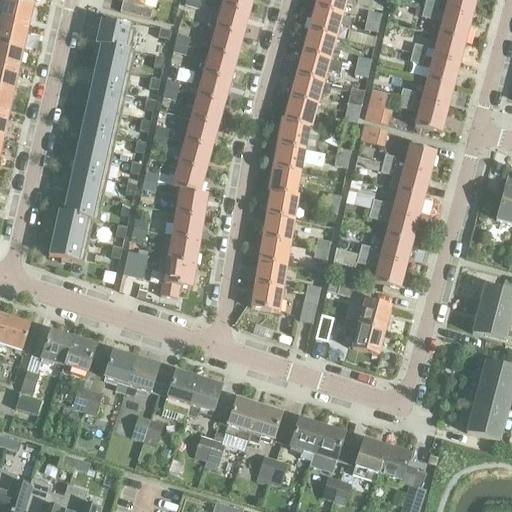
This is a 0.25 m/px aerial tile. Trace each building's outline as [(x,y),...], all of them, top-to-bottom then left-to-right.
[(149,21),(152,11),(143,9),(145,0),(116,0),(116,3),(122,4),(119,14),(149,21)] [(197,12),(199,3),(188,0),(186,0),(184,8),(197,12)] [(248,17),(252,0),(224,0),(222,10),(248,17)] [(354,0),(316,0),(313,10),(339,17),(342,7),(352,10),(354,0)] [(470,22),(476,0),(447,0),(443,15),(470,22)] [(0,24),(28,31),(33,8),(4,1),(0,19),(0,24)] [(436,13),(439,4),(426,1),(424,10),(436,13)] [(382,12),(383,4),(372,2),(371,10),(382,12)] [(242,39),(248,17),(222,10),(216,32),(242,39)] [(347,30),(349,20),(339,17),(313,10),(307,33),(333,40),(337,27),(347,30)] [(443,15),(436,13),(424,10),(421,19),(441,25),(438,38),(464,45),(470,22),(443,15)] [(379,26),(381,17),(367,14),(365,23),(379,26)] [(377,35),(379,26),(365,23),(363,32),(377,35)] [(0,47),(23,53),(28,31),(0,24),(0,47)] [(95,47),(100,48),(131,54),(131,53),(136,32),(101,24),(95,47)] [(169,43),(171,33),(160,31),(158,40),(169,43)] [(236,62),(242,39),(216,32),(210,54),(236,62)] [(327,62),(333,40),(307,33),(301,55),(327,62)] [(346,43),(373,49),(376,39),(349,33),(346,43)] [(188,49),(189,40),(176,37),(174,46),(188,49)] [(458,67),(464,45),(438,38),(432,60),(458,67)] [(186,58),(188,49),(174,46),(172,55),(186,58)] [(0,70),(18,75),(23,53),(0,47),(0,70)] [(414,47),(412,55),(425,59),(427,50),(414,47)] [(96,68),(131,76),(136,54),(131,53),(131,54),(100,48),(96,68)] [(230,84),(236,62),(210,54),(204,77),(230,84)] [(301,55),(295,78),(320,85),(324,72),(339,75),(342,66),(327,62),(301,55)] [(422,68),(425,59),(412,55),(410,64),(422,68)] [(153,70),(163,72),(165,61),(156,59),(153,70)] [(368,71),(370,63),(357,60),(355,69),(368,71)] [(426,83),(452,90),(458,67),(432,60),(426,83)] [(96,68),(91,90),(126,97),(131,76),(96,68)] [(366,80),(368,71),(355,69),(353,77),(366,80)] [(0,94),(13,97),(18,75),(0,70),(0,94)] [(223,106),(230,84),(204,77),(197,99),(223,106)] [(326,97),(329,87),(320,85),(295,78),(289,100),(314,107),(317,95),(326,97)] [(148,92),(158,94),(160,83),(151,81),(148,92)] [(177,95),(179,86),(166,83),(164,93),(177,95)] [(422,97),(420,105),(446,112),(452,90),(426,83),(422,97)] [(121,119),(126,97),(91,90),(86,111),(121,119)] [(347,106),(345,115),(358,117),(360,108),(363,94),(351,91),(347,106)] [(402,92),(400,100),(412,103),(414,96),(402,92)] [(164,93),(162,100),(175,103),(177,95),(164,93)] [(387,128),(391,112),(382,110),(385,96),(371,93),(364,123),(387,128)] [(0,117),(8,119),(13,97),(0,94),(0,117)] [(217,129),(223,106),(197,99),(191,122),(217,129)] [(308,129),(314,107),(289,100),(282,123),(306,129),(308,129)] [(440,136),(446,112),(420,105),(412,103),(400,100),(397,110),(417,115),(414,129),(440,136)] [(144,113),(153,115),(156,103),(146,101),(144,113)] [(86,111),(82,132),(117,140),(121,119),(86,111)] [(356,126),(358,117),(345,115),(344,123),(356,126)] [(0,117),(0,140),(3,142),(8,119),(0,117)] [(211,151),(217,129),(191,122),(185,144),(211,151)] [(301,152),(306,129),(282,123),(281,122),(276,147),(301,152)] [(139,134),(148,136),(151,125),(141,123),(139,134)] [(166,140),(168,132),(156,129),(154,138),(166,140)] [(382,149),(386,135),(364,129),(360,144),(382,149)] [(82,132),(77,153),(112,160),(117,140),(82,132)] [(164,149),(166,140),(154,138),(152,146),(164,149)] [(144,157),(146,146),(137,144),(134,155),(144,157)] [(205,174),(211,151),(185,144),(179,166),(205,174)] [(297,175),(301,152),(276,147),(272,170),(297,175)] [(428,179),(434,156),(408,149),(405,162),(385,157),(382,167),(396,170),(402,172),(428,179)] [(348,163),(350,154),(337,151),(335,160),(348,163)] [(108,182),(112,160),(77,153),(72,174),(108,182)] [(333,168),(346,171),(348,163),(335,160),(333,168)] [(139,178),(142,166),(132,164),(129,176),(139,178)] [(199,196),(205,174),(179,166),(172,190),(180,192),(199,196)] [(380,174),(380,176),(391,179),(393,180),(396,170),(382,167),(380,174)] [(293,198),(297,175),(272,170),(267,194),(269,194),(293,198)] [(511,227),(511,170),(509,170),(495,223),(511,227)] [(422,201),(428,179),(402,172),(396,194),(422,201)] [(72,174),(68,195),(103,203),(108,182),(72,174)] [(156,188),(158,177),(145,174),(143,185),(156,188)] [(153,198),(156,188),(143,185),(141,196),(153,198)] [(125,197),(134,199),(137,188),(127,186),(125,197)] [(202,221),(206,197),(199,196),(180,192),(175,217),(202,221)] [(291,221),(295,198),(293,198),(269,194),(265,217),(291,221)] [(416,224),(422,201),(396,194),(392,207),(373,202),(370,212),(383,215),(383,216),(390,217),(416,224)] [(98,223),(103,203),(68,195),(63,215),(94,222),(98,223)] [(338,206),(340,200),(327,197),(325,203),(338,206)] [(336,217),(338,206),(325,203),(323,214),(336,217)] [(120,218),(129,220),(132,209),(122,207),(120,218)] [(370,212),(368,220),(381,223),(383,216),(383,215),(370,212)] [(58,214),(54,236),(89,244),(94,222),(63,215),(58,214)] [(199,244),(202,221),(175,217),(171,240),(199,244)] [(287,244),(291,221),(265,217),(261,240),(287,244)] [(411,246),(416,224),(390,217),(388,225),(384,239),(411,246)] [(145,234),(147,225),(135,222),(133,231),(145,234)] [(125,242),(127,230),(118,228),(115,240),(125,242)] [(143,243),(145,234),(133,231),(131,240),(143,243)] [(84,267),(89,244),(54,236),(49,259),(61,262),(61,265),(72,267),(73,264),(84,267)] [(170,248),(167,264),(195,268),(199,244),(171,240),(164,239),(163,247),(170,248)] [(404,270),(411,246),(384,239),(381,252),(360,247),(358,257),(404,270)] [(283,267),(287,244),(261,240),(257,263),(283,267)] [(316,247),(315,251),(328,254),(330,245),(317,242),(316,247)] [(110,260),(120,263),(122,251),(113,249),(110,260)] [(313,260),(326,263),(328,254),(315,251),(313,260)] [(358,257),(345,254),(335,251),(332,264),(355,270),(356,265),(376,270),(372,284),(399,291),(404,270),(358,257)] [(147,259),(127,255),(122,278),(142,282),(147,259)] [(191,291),(195,268),(167,264),(159,262),(158,273),(166,274),(164,286),(162,285),(160,299),(177,302),(179,290),(191,291)] [(254,286),(280,290),(283,267),(257,263),(254,286)] [(360,303),(362,297),(363,290),(328,282),(326,294),(360,303)] [(276,314),(280,290),(254,286),(250,310),(276,314)] [(318,299),(318,297),(320,290),(307,288),(305,295),(318,299)] [(511,321),(511,316),(511,295),(484,288),(478,312),(511,321)] [(312,326),(318,299),(305,295),(298,324),(312,326)] [(384,334),(391,309),(365,302),(359,327),(384,334)] [(504,345),(511,321),(478,312),(471,336),(504,345)] [(328,345),(333,321),(320,317),(315,342),(328,345)] [(0,346),(20,353),(28,328),(6,320),(0,338),(0,346)] [(377,358),(384,334),(359,327),(352,351),(377,358)] [(63,370),(72,342),(49,334),(40,362),(63,370)] [(86,377),(95,349),(72,342),(63,370),(61,377),(71,380),(73,373),(86,377)] [(511,357),(511,349),(505,348),(503,356),(511,357)] [(123,398),(135,362),(112,354),(104,380),(103,383),(116,387),(113,395),(123,398)] [(148,398),(158,369),(135,362),(123,398),(132,401),(135,393),(148,398)] [(511,397),(511,395),(511,371),(485,364),(478,388),(511,397)] [(0,380),(6,382),(9,370),(0,366),(0,380)] [(32,398),(39,378),(27,374),(20,394),(32,398)] [(189,410),(198,382),(175,374),(163,411),(176,415),(186,419),(189,410)] [(211,418),(221,389),(198,382),(189,410),(186,419),(196,422),(199,414),(211,418)] [(505,421),(511,397),(478,388),(472,412),(505,421)] [(82,416),(89,394),(78,390),(71,412),(82,416)] [(89,394),(82,416),(94,419),(101,398),(98,397),(89,394)] [(36,418),(40,404),(20,398),(15,412),(36,418)] [(247,444),(258,408),(235,401),(224,437),(247,444)] [(272,444),(281,416),(258,408),(247,444),(257,448),(259,440),(272,444)] [(499,445),(505,421),(472,412),(466,436),(499,445)] [(143,444),(149,423),(137,419),(131,440),(143,444)] [(310,464),(313,457),(322,429),(299,422),(290,450),(301,454),(299,461),(310,464)] [(155,448),(162,427),(149,423),(143,444),(155,448)] [(335,465),(344,436),(322,429),(313,457),(335,465)] [(205,464),(212,443),(200,440),(194,460),(205,464)] [(8,441),(5,451),(18,455),(21,445),(8,441)] [(217,468),(224,447),(212,443),(205,464),(217,468)] [(375,485),(375,484),(386,450),(363,443),(352,478),(375,485)] [(400,486),(409,457),(386,450),(375,484),(383,487),(385,481),(400,486)] [(73,472),(77,462),(63,458),(60,468),(73,472)] [(268,484),(275,463),(263,460),(257,480),(268,484)] [(87,476),(90,466),(77,462),(73,472),(87,476)] [(280,488),(287,467),(275,463),(268,484),(280,488)] [(24,511),(33,483),(31,482),(29,489),(16,485),(18,478),(0,472),(0,511),(24,511)] [(410,488),(420,491),(425,476),(415,473),(410,488)] [(332,504),(339,484),(327,480),(320,501),(332,504)] [(33,483),(24,511),(62,511),(69,489),(67,488),(64,500),(50,495),(52,489),(33,483)] [(343,508),(350,488),(339,484),(332,504),(343,508)] [(400,511),(418,511),(425,493),(420,491),(410,488),(408,487),(403,504),(400,511)] [(69,489),(62,511),(99,511),(100,511),(84,506),(88,495),(69,489)]
